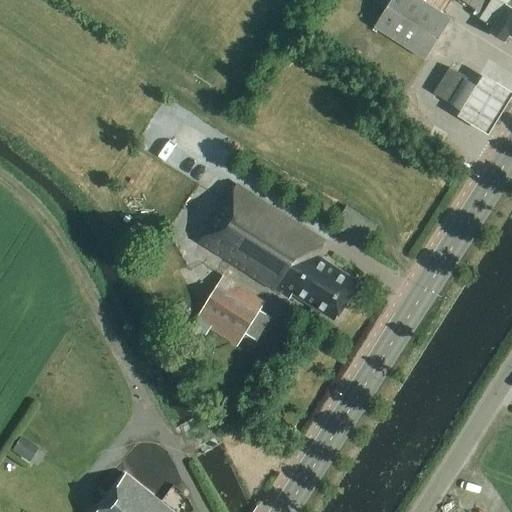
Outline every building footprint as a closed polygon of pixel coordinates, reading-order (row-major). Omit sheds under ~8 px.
[(425,60),(452,18),(423,0),(391,0),(384,12),(374,27),(425,60)] [(461,0),(482,13),(490,0),(425,0),(446,13),(454,0),(461,0)] [(511,36),(511,8),(507,5),(510,0),(491,0),(480,18),(493,26),(489,31),(506,41),(509,35),(511,36)] [(459,7),(449,31),(461,36),(470,12),(459,7)] [(480,38),(474,49),(497,62),(503,52),(480,38)] [(448,103),(463,77),(449,69),(434,94),(448,103)] [(511,97),(511,93),(483,75),(477,87),(464,79),(449,103),(461,112),(458,117),(488,135),(511,97)] [(174,164),(169,162),(179,142),(119,112),(101,147),(166,180),(174,164)] [(336,321),(360,283),(318,256),(327,241),(237,183),(198,243),(274,291),(275,290),(289,299),(292,294),(336,321)] [(202,312),(244,338),(265,303),(224,277),(202,312)] [(29,442),(20,435),(10,450),(20,456),(29,442)] [(172,511),(160,502),(179,477),(144,449),(93,511),(172,511)]
